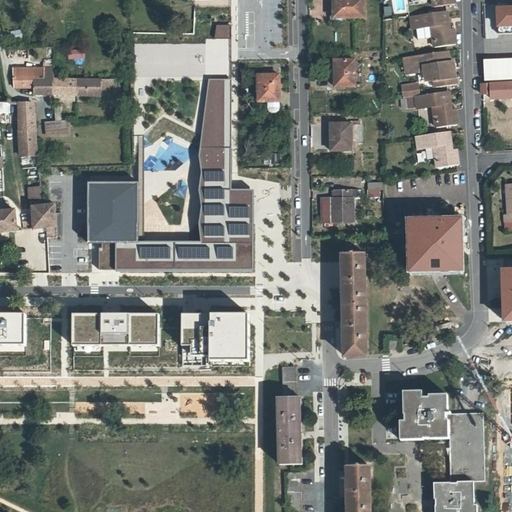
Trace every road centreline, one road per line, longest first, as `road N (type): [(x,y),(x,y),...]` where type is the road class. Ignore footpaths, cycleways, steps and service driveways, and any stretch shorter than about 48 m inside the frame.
road 1 (residential): [(480,159),(488,333),(449,361),(329,365)]
road 2 (residential): [(306,288),(0,289)]
road 3 (residential): [(306,288),(299,0)]
road 4 (residential): [(474,0),(480,159)]
road 5 (residential): [(332,511),(329,365)]
